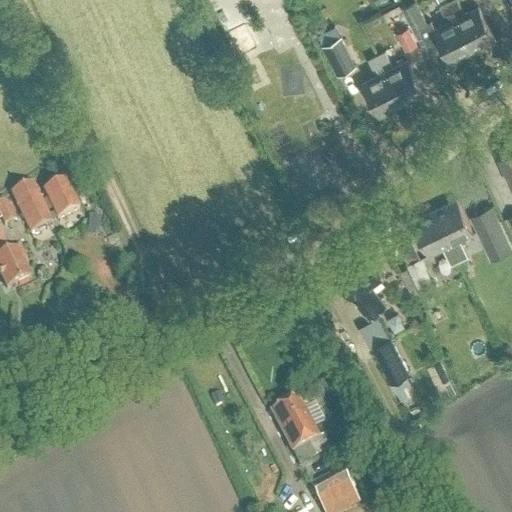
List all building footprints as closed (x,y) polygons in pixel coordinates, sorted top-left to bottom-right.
[(448,20),(434,27),(430,18),(425,21),(414,0),(409,0),(400,5),(423,50),(441,41),(451,61),(472,51),(447,0),(439,4),(448,20)] [(458,0),(447,0),(472,51),(495,39),(478,5),(465,12),(458,0)] [(392,30),(403,52),(416,46),(397,7),(379,15),(387,32),(392,30)] [(355,64),(339,34),(320,43),(335,74),(355,64)] [(375,54),(401,104),(424,93),(407,58),(393,65),(385,49),(375,54)] [(401,104),(375,54),(368,58),(376,74),(363,80),(380,115),(401,104)] [(248,89),(262,82),(252,63),(238,70),(248,89)] [(286,113),(292,90),(264,83),(259,106),(286,113)] [(511,149),(500,155),(511,182),(511,149)] [(57,223),(79,212),(64,183),(43,194),(57,223)] [(30,236),(51,225),(32,186),(10,196),(30,236)] [(435,208),(459,259),(468,255),(460,238),(473,232),(457,197),(435,208)] [(15,221),(6,202),(0,205),(0,216),(5,226),(15,221)] [(511,247),(491,203),(468,214),(489,258),(511,247)] [(459,259),(435,208),(413,218),(429,253),(443,246),(450,263),(459,259)] [(0,278),(6,292),(30,280),(22,263),(24,263),(20,254),(18,255),(16,251),(8,255),(0,237),(0,278)] [(397,246),(418,289),(432,282),(411,239),(397,246)] [(385,303),(370,284),(381,275),(365,254),(339,274),(355,296),(353,297),(368,317),(385,303)] [(394,309),(381,317),(389,329),(401,321),(394,309)] [(393,329),(406,364),(422,358),(409,323),(393,329)] [(408,371),(390,335),(372,344),(399,398),(413,391),(404,374),(408,371)] [(437,372),(431,375),(443,399),(457,392),(449,377),(441,381),(437,372)] [(292,455),(318,441),(296,400),(270,414),(292,455)] [(307,488),(319,511),(340,511),(355,504),(338,472),(307,488)]
